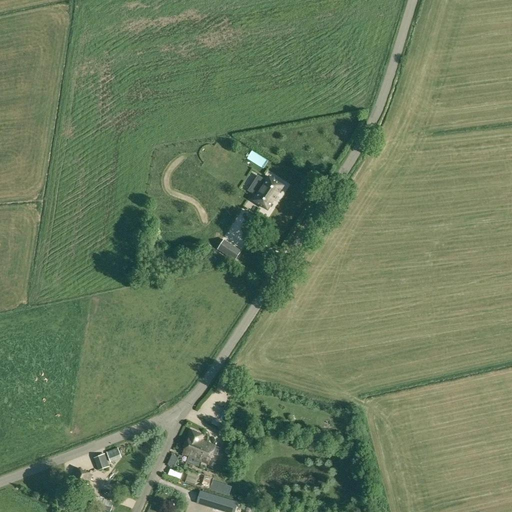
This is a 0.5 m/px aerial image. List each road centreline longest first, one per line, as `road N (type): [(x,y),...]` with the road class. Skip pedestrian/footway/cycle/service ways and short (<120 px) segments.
road 1 (unclassified): [(183,411),(370,128),(414,0)]
road 2 (unclassified): [(0,483),(183,411)]
